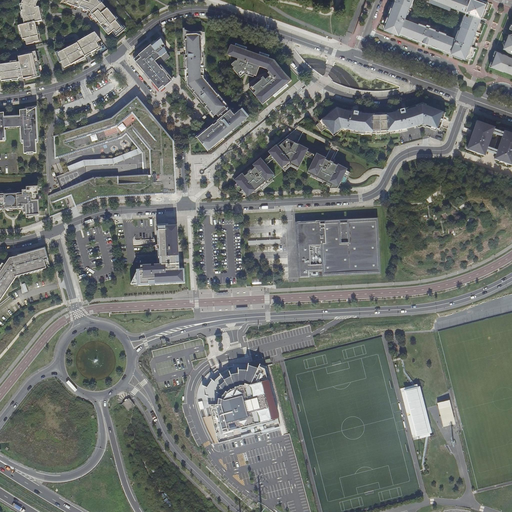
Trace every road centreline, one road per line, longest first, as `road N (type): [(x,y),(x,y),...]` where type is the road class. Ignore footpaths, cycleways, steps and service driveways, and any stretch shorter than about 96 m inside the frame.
road 1 (residential): [(466,97),(446,149),(404,154),(369,195),(185,206)]
road 2 (tertiary): [(198,324),(420,308),(511,276)]
road 3 (residential): [(283,34),(300,70),(347,96),(399,97),(423,80)]
road 4 (residential): [(117,53),(182,139),(185,206)]
road 5 (trunk): [(89,395),(103,428),(97,457),(85,469),(49,478),(0,455)]
road 6 (residential): [(185,206),(104,211),(53,230)]
road 7 (secondary): [(154,410),(176,452),(237,511)]
road 8 (residential): [(117,53),(63,84),(0,97)]
road 9 (trunk): [(137,511),(108,424),(109,392)]
road 10 (residential): [(453,91),(450,64),(365,31)]
